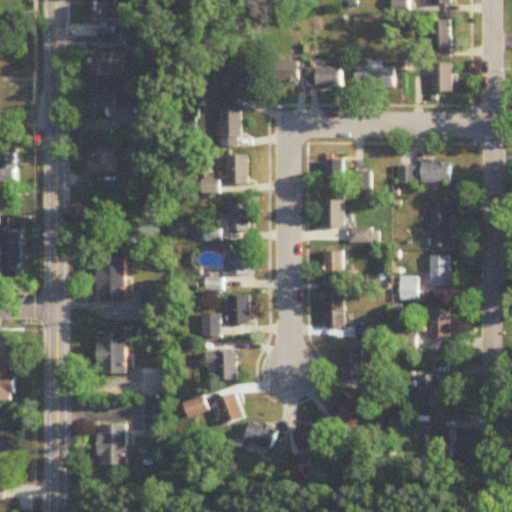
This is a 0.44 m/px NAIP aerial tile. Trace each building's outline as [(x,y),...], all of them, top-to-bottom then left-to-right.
[(93,2),(93,20),(133,20),(133,2),(93,2)] [(434,21),(434,52),(452,52),(452,21),(434,21)] [(124,53),(90,53),(90,76),(124,76),(124,53)] [(301,82),(301,62),(274,62),(274,82),(301,82)] [(454,65),(433,65),(433,94),(453,94),(454,65)] [(247,102),(265,81),(250,68),(232,88),(247,102)] [(343,69),(309,69),(309,89),(343,89),(343,69)] [(396,90),(396,69),(356,69),(356,90),(396,90)] [(92,119),(113,119),(113,107),(136,108),(136,85),(115,84),(115,92),(92,92),(92,119)] [(224,147),(244,147),(244,111),(224,111),(224,147)] [(95,175),(118,175),(118,146),(95,146),(95,175)] [(0,182),(16,183),(16,154),(0,154),(0,182)] [(251,157),(230,157),(230,185),(251,185),(251,157)] [(324,160),(324,190),(344,190),(344,160),(324,160)] [(452,164),(424,164),(424,184),(452,184),(452,164)] [(398,186),(416,186),(416,168),(398,168),(398,186)] [(371,173),(353,173),(353,193),(371,193),(371,173)] [(345,229),(345,201),(324,201),(324,229),(345,229)] [(251,203),(230,203),(230,232),(251,232),(251,203)] [(453,247),(453,205),(432,205),(432,247),(453,247)] [(372,229),(350,229),(350,244),(372,244),(372,229)] [(21,271),(21,230),(0,230),(0,243),(4,244),(4,271),(21,271)] [(251,276),(251,251),(227,251),(227,276),(251,276)] [(326,253),(326,292),(345,292),(345,253),(326,253)] [(433,288),(453,288),(453,256),(433,256),(433,288)] [(126,299),(126,258),(101,258),(101,299),(126,299)] [(419,278),(402,278),(402,301),(419,301),(419,278)] [(141,322),(159,322),(159,287),(141,287),(141,322)] [(229,325),(249,325),(249,297),(229,297),(229,325)] [(345,300),(324,300),(323,328),(345,329),(345,300)] [(432,310),(432,337),(453,337),(453,310),(432,310)] [(220,337),(220,316),(205,316),(205,337),(220,337)] [(101,374),(126,374),(126,335),(101,335),(101,374)] [(417,354),(417,335),(395,335),(395,354),(417,354)] [(362,350),(340,350),(340,380),(362,380),(362,350)] [(236,353),(208,353),(208,364),(217,364),(217,381),(236,381),(236,353)] [(0,401),(15,402),(15,363),(0,362),(0,401)] [(367,391),(383,391),(383,374),(367,374),(367,391)] [(441,376),(419,376),(419,406),(441,406),(441,376)] [(363,409),(343,394),(328,415),(348,430),(363,409)] [(245,420),(237,395),(217,401),(225,427),(245,420)] [(185,404),(190,419),(210,412),(205,397),(185,404)] [(144,437),(164,437),(164,404),(144,404),(144,437)] [(246,441),(272,450),(278,431),(252,423),(246,441)] [(126,425),(101,425),(101,467),(126,467),(126,425)] [(321,445),(315,426),(293,433),(299,452),(321,445)] [(431,458),(452,458),(452,431),(431,431),(431,458)]
